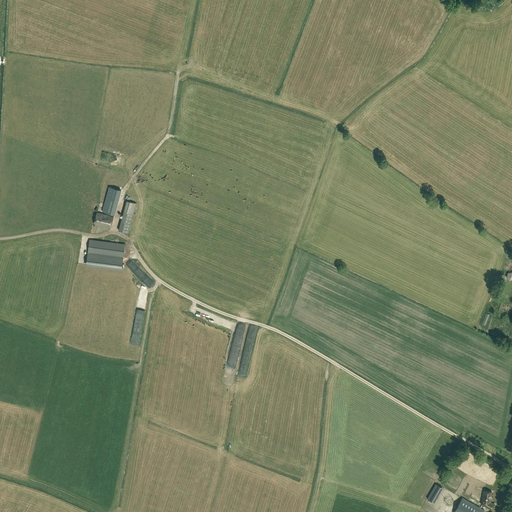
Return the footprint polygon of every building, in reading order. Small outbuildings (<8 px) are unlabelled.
[(121,190),(109,187),(102,212),(114,216),(121,190)] [(125,206),(121,221),(119,230),(128,233),(131,224),(136,203),(132,202),(127,201),(125,206)] [(94,224),(110,228),(113,217),(97,213),(94,224)] [(123,258),(125,244),(89,240),(88,253),(86,266),(121,270),(123,258)] [(128,266),(140,278),(148,286),(152,283),(131,263),(128,266)] [(137,332),(139,328),(135,327),(129,343),(136,345),(140,333),(137,332)] [(443,488),(435,483),(427,498),(434,503),(443,488)] [(481,504),(491,510),(495,505),(490,501),(492,491),(484,490),(481,504)] [(454,501),(451,496),(446,496),(443,501),(446,505),(451,506),(454,501)] [(483,511),(484,510),(462,498),(454,511),(483,511)]
